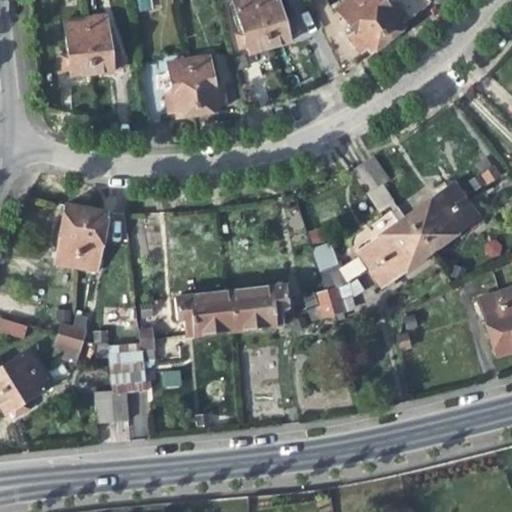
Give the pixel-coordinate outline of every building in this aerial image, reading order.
[(256,51),(266,48),(253,0),(229,0),(239,33),(232,35),(236,50),(243,48),(244,54),(256,51)] [(273,0),(253,0),(266,48),(279,44),(285,42),(284,36),(291,35),(286,19),(279,21),(273,0)] [(303,0),(312,15),(325,8),(320,0),(303,0)] [(376,47),(384,41),(353,0),(344,0),(333,9),(351,33),(345,38),(356,53),(363,48),(367,54),(376,47)] [(380,0),(353,0),(384,41),(396,32),(402,27),(397,22),(403,18),(391,3),(386,7),(380,0)] [(101,15),(81,17),(89,73),(103,72),(110,71),(109,64),(116,63),(113,49),(107,50),(101,15)] [(72,76),(89,73),(81,17),(59,20),(64,56),(57,57),(59,72),(67,70),(68,77),(72,76)] [(205,57),(186,60),(194,115),(208,113),(215,112),(214,105),(221,104),(218,84),(210,86),(205,57)] [(184,117),(194,115),(186,60),(166,63),(170,92),(163,93),(166,113),(173,112),(174,119),(184,117)] [(369,159),(362,164),(378,186),(386,181),(369,159)] [(473,166),(480,176),(489,169),(482,159),(473,166)] [(365,197),(378,186),(362,164),(348,174),(365,197)] [(495,176),(489,169),(480,176),(485,184),(495,176)] [(475,191),(485,184),(480,176),(469,184),(475,191)] [(431,198),(403,218),(415,234),(462,201),(450,184),(431,198)] [(475,218),(462,201),(415,234),(428,252),(458,230),(475,218)] [(51,266),(72,269),(83,210),(62,206),(55,246),(51,266)] [(255,207),(242,208),(246,231),(259,230),(255,207)] [(104,213),(83,210),(72,269),(92,273),(98,242),(104,213)] [(376,237),(354,253),(365,268),(366,269),(415,234),(403,218),(376,237)] [(409,266),(428,252),(415,234),(366,269),(379,287),(409,266)] [(311,249),(320,271),(338,264),(329,242),(311,249)] [(354,253),(328,272),(334,288),(339,299),(348,296),(346,290),(354,281),(365,268),(354,253)] [(366,298),(379,287),(366,269),(365,268),(354,281),(346,290),(348,296),(339,299),(343,310),(366,298)] [(319,276),(325,291),(334,288),(328,272),(319,276)] [(268,289),(226,294),(230,331),(278,326),(291,324),(290,319),(290,317),(289,305),(284,305),(282,287),(268,289)] [(511,287),(496,293),(511,345),(511,287)] [(334,288),(325,291),(329,303),(339,299),(334,288)] [(323,316),(332,313),(329,303),(325,291),(316,294),(320,305),(320,307),(323,316)] [(492,354),(511,348),(511,345),(496,293),(475,298),(484,325),(492,354)] [(194,336),(230,331),(226,294),(195,297),(172,300),(173,321),(181,320),(183,337),(194,336)] [(316,294),(284,305),(289,305),(290,317),(320,307),(320,305),(316,294)] [(332,313),(343,310),(339,299),(329,303),(332,313)] [(291,324),(323,316),(320,307),(290,317),(290,319),(291,324)] [(334,318),(332,313),(323,316),(325,321),(334,318)] [(27,325),(16,322),(0,317),(0,333),(23,340),(27,325)] [(60,325),(57,334),(68,336),(70,328),(67,328),(60,325)] [(82,332),(70,328),(68,336),(80,340),(82,332)] [(135,331),(137,345),(138,358),(150,356),(148,329),(135,331)] [(57,334),(54,343),(65,346),(68,336),(57,334)] [(394,336),(399,356),(408,354),(403,334),(394,336)] [(74,360),(80,340),(68,336),(65,346),(62,357),(74,360)] [(62,357),(65,346),(54,343),(52,354),(62,357)] [(95,361),(105,360),(104,349),(104,343),(93,344),(95,361)] [(107,396),(110,396),(123,395),(142,393),(140,376),(138,358),(137,345),(104,349),(105,360),(107,396)] [(0,390),(39,366),(29,348),(0,365),(0,364),(0,390)] [(50,384),(39,366),(0,390),(0,409),(2,413),(8,408),(12,415),(20,410),(25,407),(21,401),(50,384)] [(162,388),(181,386),(180,370),(161,371),(162,388)] [(124,423),(123,395),(110,396),(112,423),(124,423)] [(108,397),(94,398),(97,427),(112,425),(108,397)] [(131,436),(148,435),(147,414),(131,414),(131,436)]
